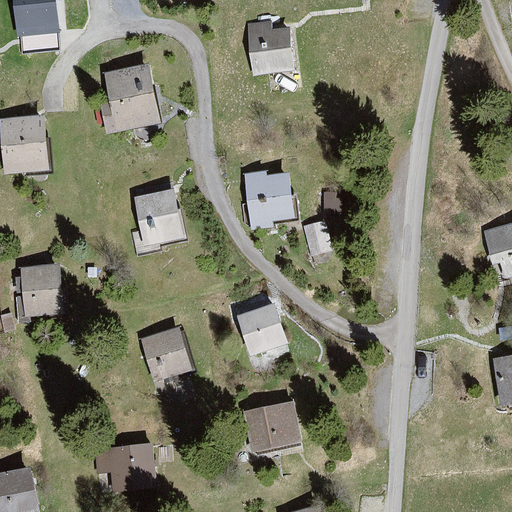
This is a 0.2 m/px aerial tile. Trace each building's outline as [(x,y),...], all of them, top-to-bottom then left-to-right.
[(59,0),(16,0),(20,39),(63,36),(59,0)] [(274,22),(249,24),(252,76),(295,73),(292,29),(275,30),(274,22)] [(152,67),(107,74),(112,104),(102,106),(107,135),(162,126),(152,67)] [(47,118),(2,121),(6,176),(51,173),(47,118)] [(267,172),(245,175),(251,232),(275,229),(274,222),(296,220),(292,176),(268,178),(267,172)] [(176,192),(135,200),(145,249),(186,241),(176,192)] [(326,222),(304,228),(312,257),(333,251),(326,222)] [(511,226),(484,233),(497,283),(511,279),(511,226)] [(64,269),(24,271),(27,318),(66,316),(64,269)] [(276,306),(239,318),(253,361),(290,348),(276,306)] [(181,330),(142,341),(155,385),(194,373),(181,330)] [(511,357),(493,361),(501,410),(511,408),(511,357)] [(295,405),(245,414),(253,456),(303,447),(295,405)] [(156,447),(96,452),(99,496),(159,492),(156,447)] [(41,511),(34,471),(0,476),(0,511),(41,511)]
